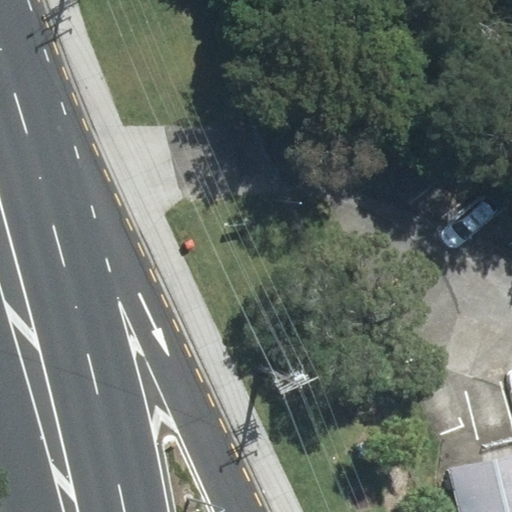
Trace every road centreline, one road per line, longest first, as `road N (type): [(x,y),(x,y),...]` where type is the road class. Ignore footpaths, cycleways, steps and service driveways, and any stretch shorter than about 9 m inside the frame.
road 1 (primary): [(0,110),(119,253),(240,511)]
road 2 (primary): [(0,168),(89,511)]
